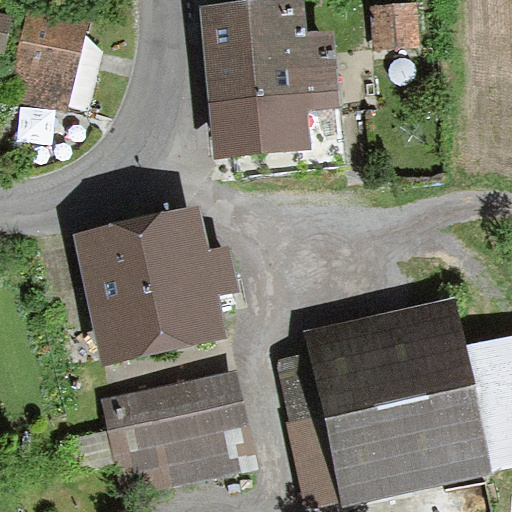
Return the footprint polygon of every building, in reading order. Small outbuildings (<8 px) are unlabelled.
[(34,0),(11,100),(68,113),(94,0),(34,0)] [(292,0),(202,8),(216,159),(234,158),(236,180),(349,170),(337,29),(309,32),(306,0),(292,0)] [(414,5),(371,9),(375,48),(418,44),(414,5)] [(15,17),(0,13),(0,52),(7,54),(15,17)] [(202,207),(77,235),(107,366),(230,339),(221,297),(240,293),(229,244),(211,248),(202,207)] [(274,366),(307,506),(341,498),(344,509),(511,470),(511,337),(469,347),(458,299),(303,336),(308,358),(274,366)] [(258,470),(235,371),(101,402),(123,500),(258,470)]
